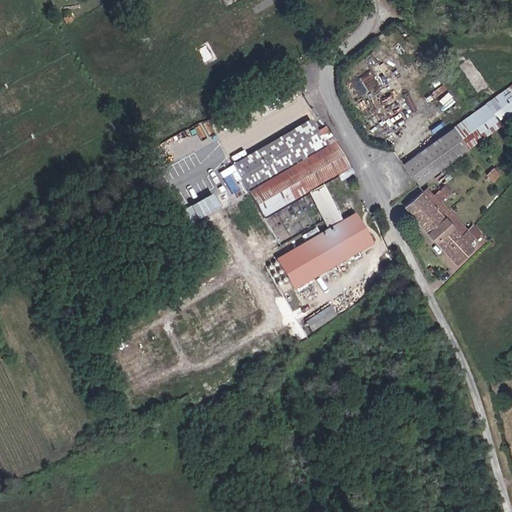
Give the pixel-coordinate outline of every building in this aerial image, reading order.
[(511,73),(442,126),(455,147),(488,124),(484,117),(492,112),(494,114),(511,100),(511,73)] [(300,204),(318,193),(315,188),(342,170),(328,145),(321,140),(314,129),(303,136),(296,125),(227,166),(260,221),(297,199),(300,204)] [(392,164),(400,174),(409,167),(417,175),(420,173),(455,147),(442,126),(392,164)] [(260,221),(227,166),(223,169),(256,223),(260,221)] [(409,167),(400,174),(406,182),(417,175),(409,167)] [(421,186),(413,193),(428,211),(436,203),(421,186)] [(441,187),(436,192),(442,199),(447,195),(441,187)] [(282,255),(298,282),(363,242),(348,217),(335,224),(318,193),(300,204),(318,234),(282,255)] [(395,208),(445,263),(460,246),(462,248),(468,241),(436,203),(428,211),(413,193),(395,208)] [(460,246),(445,263),(452,270),(468,255),(462,248),(460,246)] [(281,293),(298,282),(282,255),(265,265),(281,293)] [(311,329),(337,315),(332,304),(306,319),(311,329)]
